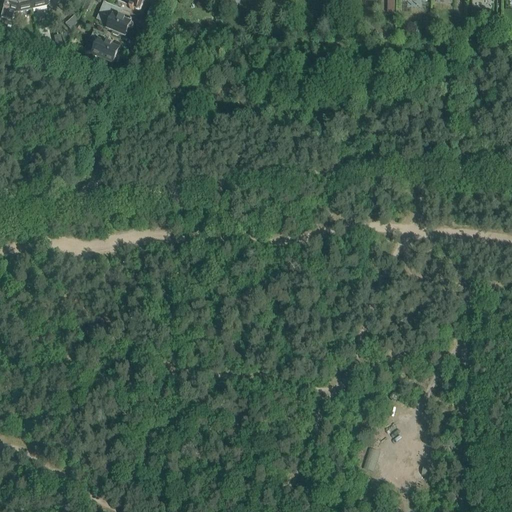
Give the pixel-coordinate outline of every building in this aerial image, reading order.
[(17,13),(17,0),(4,0),(0,17),(11,20),(14,12),(17,13)] [(32,10),(29,0),(17,0),(17,13),(32,10)] [(46,7),(43,0),(29,0),(32,10),(46,7)] [(116,0),(119,1),(118,3),(126,7),(127,5),(130,7),(130,9),(133,10),(134,9),(137,10),(137,9),(140,10),(144,1),(141,0),(116,0)] [(125,37),(129,29),(131,29),(132,28),(133,27),(134,25),(133,24),(131,23),(125,20),(125,19),(120,17),(119,19),(116,18),(120,9),(107,4),(100,18),(110,22),(107,30),(113,32),(113,34),(118,36),(119,35),(125,37)] [(118,55),(120,50),(109,45),(110,44),(108,43),(110,37),(94,30),(89,41),(96,45),(92,55),(114,64),(115,63),(117,64),(120,56),(118,55)]
